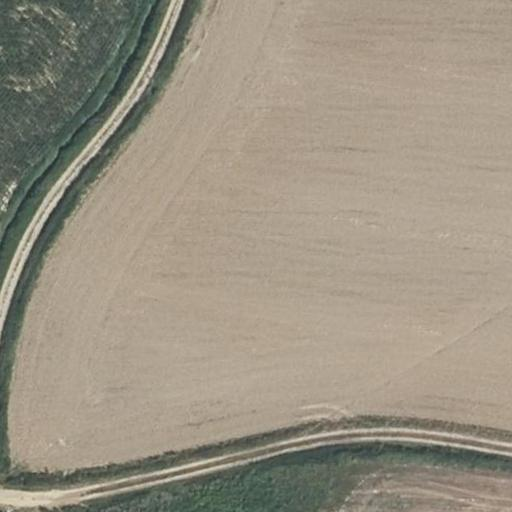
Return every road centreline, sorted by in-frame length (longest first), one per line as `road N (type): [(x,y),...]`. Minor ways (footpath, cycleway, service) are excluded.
road 1 (track): [(0,486),(102,489),(389,424),(511,440)]
road 2 (track): [(181,0),(148,73),(27,244),(0,339)]
